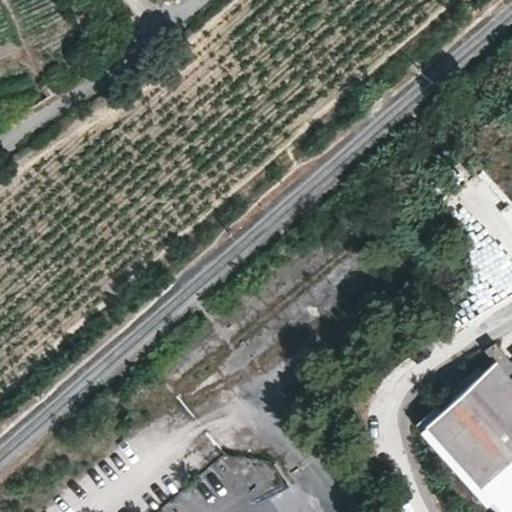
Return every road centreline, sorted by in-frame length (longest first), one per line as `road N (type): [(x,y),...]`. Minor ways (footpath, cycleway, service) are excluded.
road 1 (unknown): [(430,511),(394,444),(395,389),(454,341),(511,311)]
road 2 (residential): [(0,142),(194,0)]
